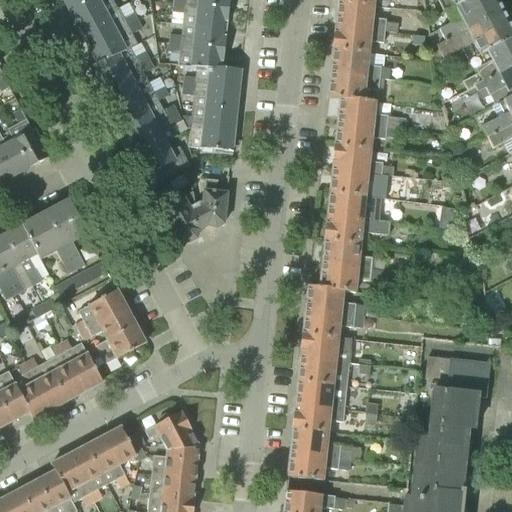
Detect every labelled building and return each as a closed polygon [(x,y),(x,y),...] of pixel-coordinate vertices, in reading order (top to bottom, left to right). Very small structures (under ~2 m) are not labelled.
[(62,0),(70,13),(93,0),(62,0)] [(79,30),(119,9),(119,8),(118,9),(114,1),(114,0),(93,0),(70,13),(79,30)] [(174,0),(174,4),(228,10),(229,0),(174,0)] [(375,0),(339,0),(339,5),(374,9),(375,0)] [(429,36),(431,50),(503,14),(495,0),(468,0),(443,13),(450,25),(429,36)] [(436,0),(443,13),(468,0),(436,0)] [(183,25),(226,30),(228,10),(174,4),(173,13),(184,14),(183,25)] [(336,28),(384,34),(385,23),(385,21),(373,20),(374,9),(339,5),(336,28)] [(88,49),(89,48),(139,21),(135,13),(124,18),(119,9),(79,30),(78,30),(88,49)] [(468,63),(478,57),(511,39),(511,31),(503,14),(431,50),(433,62),(436,64),(462,50),(468,63)] [(98,65),(131,49),(138,45),(132,35),(143,29),(139,21),(89,48),(98,65)] [(384,34),(395,35),(397,24),(385,23),(384,34)] [(169,43),(224,49),(226,30),(183,25),(182,36),(170,35),(169,43)] [(334,51),(369,55),(371,42),(383,44),(384,34),(336,28),(334,51)] [(466,92),(474,89),(511,69),(511,39),(478,57),(483,67),(475,71),(477,74),(462,84),(466,92)] [(211,68),(222,69),(224,49),(169,43),(168,53),(180,54),(178,66),(196,68),(211,70),(211,68)] [(91,69),(100,87),(151,60),(146,52),(136,57),(131,49),(98,65),(91,69)] [(331,75),(379,80),(380,68),(368,67),(369,55),(334,51),(331,75)] [(109,104),(149,83),(144,74),(155,68),(151,60),(100,87),(109,104)] [(183,86),(239,92),(241,71),(222,69),(211,68),(211,70),(196,68),(195,77),(184,76),(183,86)] [(389,69),(380,68),(379,80),(388,81),(389,69)] [(489,96),(495,106),(511,96),(511,69),(474,89),(481,101),(489,96)] [(0,91),(1,92),(8,88),(0,72),(0,91)] [(340,101),(364,101),(366,90),(378,91),(379,80),(331,75),(328,100),(340,101)] [(119,123),(160,103),(159,101),(170,96),(165,87),(155,93),(149,83),(109,104),(109,105),(119,123)] [(192,108),(236,112),(239,92),(183,86),(182,95),(194,96),(192,108)] [(481,128),(487,138),(511,125),(511,96),(495,106),(491,108),(498,119),(481,128)] [(338,124),(385,129),(387,118),(387,117),(375,116),(376,103),(364,101),(340,101),(338,124)] [(119,123),(127,138),(178,112),(174,105),(164,111),(160,103),(119,123)] [(190,129),(234,132),(236,112),(192,108),(191,117),(183,116),(182,121),(182,122),(185,128),(190,129)] [(138,158),(168,143),(167,142),(177,137),(172,126),(182,121),(178,112),(127,138),(138,158)] [(398,119),(387,118),(385,129),(397,131),(398,119)] [(14,142),(29,169),(47,159),(26,120),(7,130),(14,142)] [(335,148),(371,151),(372,139),(383,140),(385,140),(385,138),(385,129),(338,124),(335,148)] [(511,154),(511,153),(511,125),(487,138),(493,150),(505,143),(511,154)] [(188,147),(232,152),(234,132),(190,129),(188,147)] [(397,131),(385,129),(385,138),(396,139),(397,131)] [(29,169),(14,142),(6,147),(0,135),(0,156),(11,178),(29,169)] [(147,176),(163,168),(169,178),(190,166),(180,147),(172,151),(168,143),(138,158),(147,176)] [(332,171),(380,177),(381,167),(382,164),(370,163),(371,151),(335,148),(332,171)] [(0,184),(11,178),(0,156),(0,184)] [(190,160),(192,170),(202,171),(203,162),(190,160)] [(392,168),(381,167),(380,177),(386,177),(391,178),(392,168)] [(330,194),(380,200),(383,200),(386,177),(380,177),(332,171),(330,194)] [(191,215),(200,231),(208,227),(216,229),(224,225),(227,195),(225,194),(227,182),(203,180),(200,210),(197,212),(191,215)] [(197,240),(200,231),(191,215),(197,212),(194,192),(181,199),(163,209),(180,241),(189,244),(197,240)] [(327,217),(378,223),(380,200),(330,194),(327,217)] [(86,268),(73,243),(87,235),(69,202),(51,212),(47,214),(78,272),(86,268)] [(69,277),(78,272),(47,214),(36,220),(22,227),(40,260),(54,253),(56,252),(69,277)] [(325,242),(361,246),(362,234),(387,236),(389,224),(378,223),(327,217),(325,242)] [(43,266),(40,260),(22,227),(6,235),(34,287),(42,283),(35,269),(43,266)] [(0,265),(16,296),(34,287),(6,235),(0,238),(0,265)] [(322,266),(370,271),(372,259),(360,258),(361,246),(325,242),(322,266)] [(385,261),(372,259),(370,271),(384,272),(385,261)] [(78,276),(84,286),(106,274),(101,264),(78,276)] [(0,289),(6,302),(16,296),(0,265),(0,289)] [(319,289),(343,291),(355,292),(356,282),(369,283),(370,271),(322,266),(319,289)] [(383,284),(384,272),(370,271),(369,283),(383,284)] [(55,288),(60,297),(84,286),(78,276),(55,288)] [(305,312),(354,316),(355,306),(343,304),(343,297),(343,291),(319,289),(308,287),(305,312)] [(74,326),(78,333),(126,308),(117,291),(87,307),(87,308),(78,313),(83,322),(74,326)] [(47,304),(41,307),(45,314),(54,310),(50,302),(47,304)] [(366,307),(355,306),(354,316),(359,317),(365,318),(366,307)] [(32,311),(36,319),(45,314),(41,307),(32,311)] [(101,333),(105,342),(135,326),(126,308),(78,333),(83,343),(101,333)] [(302,336),(339,340),(340,327),(353,328),(354,316),(305,312),(302,336)] [(19,328),(30,322),(26,315),(15,320),(19,328)] [(364,330),(365,318),(359,317),(354,316),(353,328),(357,329),(364,330)] [(0,338),(13,332),(7,322),(0,325),(0,338)] [(93,360),(101,356),(105,365),(145,344),(135,326),(105,342),(88,351),(93,360)] [(300,359),(348,364),(350,341),(339,340),(302,336),(300,359)] [(102,384),(100,380),(81,344),(72,349),(67,341),(59,345),(84,393),(102,384)] [(68,402),(84,393),(59,345),(50,349),(55,358),(47,362),(68,402)] [(51,411),(68,402),(47,362),(38,367),(33,359),(25,363),(47,405),(51,411)] [(297,383),(346,389),(348,364),(300,359),(297,383)] [(402,505),(389,503),(388,511),(469,511),(469,510),(463,509),(465,490),(463,490),(469,431),(475,431),(479,398),(486,399),(490,364),(449,359),(449,360),(436,359),(434,382),(432,388),(426,438),(416,437),(409,497),(403,496),(402,505)] [(51,411),(47,405),(25,363),(16,368),(21,376),(13,381),(29,414),(33,421),(51,411)] [(359,365),(358,375),(369,377),(370,367),(359,365)] [(0,398),(12,422),(29,414),(13,381),(9,372),(0,376),(0,398)] [(295,406),(344,411),(346,389),(297,383),(295,406)] [(0,428),(12,422),(0,398),(0,428)] [(365,414),(376,415),(377,406),(366,404),(365,414)] [(292,430),(329,434),(330,422),(342,423),(344,411),(295,406),(292,430)] [(162,446),(190,430),(181,413),(172,418),(169,413),(159,418),(162,424),(145,433),(148,440),(157,436),(162,446)] [(376,415),(365,414),(364,424),(375,425),(376,415)] [(120,467),(135,459),(133,456),(129,448),(125,440),(119,429),(104,437),(120,467)] [(165,458),(198,461),(200,448),(190,430),(162,446),(165,452),(165,458)] [(290,454),(338,459),(339,447),(327,446),(329,434),(292,430),(290,454)] [(129,448),(137,444),(132,436),(125,440),(129,448)] [(129,485),(120,467),(104,437),(85,447),(106,486),(115,482),(120,490),(129,485)] [(137,444),(129,448),(133,456),(141,452),(137,444)] [(98,491),(106,486),(85,447),(68,456),(94,504),(103,500),(98,491)] [(352,449),(340,447),(338,459),(350,460),(352,449)] [(135,459),(138,463),(145,460),(141,452),(133,456),(135,459)] [(287,478),(324,482),(325,469),(337,471),(338,459),(290,454),(287,478)] [(86,508),(94,504),(68,456),(49,466),(53,472),(73,504),(81,500),(86,508)] [(151,476),(196,481),(198,461),(165,458),(153,457),(151,476)] [(349,472),(350,461),(350,460),(338,459),(337,471),(349,472)] [(77,511),(73,504),(53,472),(37,481),(53,511),(77,511)] [(149,496),(194,501),(196,481),(151,476),(149,496)] [(31,511),(53,511),(37,481),(20,491),(31,511)] [(131,493),(140,495),(141,489),(133,486),(131,493)] [(10,511),(31,511),(20,491),(4,500),(10,511)] [(130,499),(138,501),(140,495),(131,493),(130,499)] [(283,511),(320,511),(321,508),(333,510),(334,498),(286,493),(283,511)] [(147,511),(192,511),(194,501),(149,496),(147,511)] [(346,500),(334,498),(333,510),(345,511),(345,509),(345,507),(346,500)] [(0,511),(10,511),(4,500),(0,501),(0,511)]
